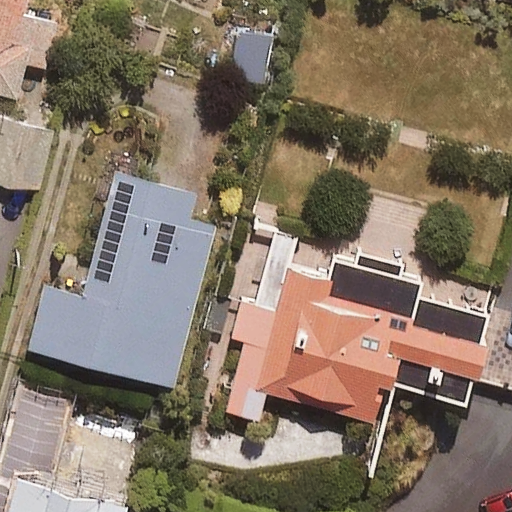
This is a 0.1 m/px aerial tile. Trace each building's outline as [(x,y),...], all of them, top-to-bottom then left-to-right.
[(0,0),(0,89),(18,95),(28,57),(78,70),(90,26),(25,9),(27,0),(0,0)] [(274,35),(238,30),(232,77),(268,82),(274,35)] [(54,128),(0,116),(0,179),(40,189),(54,128)] [(200,193),(120,169),(83,291),(46,281),(28,343),(170,385),(218,224),(193,216),(200,193)] [(359,250),(355,262),(336,257),(331,277),(290,265),(299,233),(276,227),(258,294),(241,290),(229,332),(246,337),(227,408),(261,418),(268,389),(376,418),(387,378),(474,402),(490,343),(480,340),(488,311),(424,293),(427,281),(399,274),(403,262),(359,250)] [(511,315),(504,314),(487,382),(511,388),(511,315)] [(128,511),(131,502),(45,479),(67,398),(14,384),(0,436),(0,449),(19,455),(8,494),(0,491),(0,511),(128,511)]
